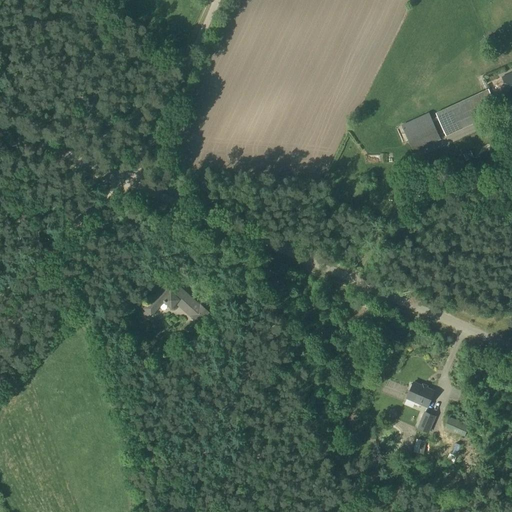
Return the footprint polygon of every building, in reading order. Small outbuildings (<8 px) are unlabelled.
[(511,73),(502,77),(511,98),(511,97),(511,73)] [(445,136),(482,119),(479,113),(496,105),(488,89),(435,113),(439,122),(433,125),(429,114),(402,126),(413,150),(440,138),(439,136),(444,133),(445,136)] [(463,155),(466,161),(473,158),(470,152),(463,155)] [(417,198),(435,197),(434,184),(416,185),(417,198)] [(200,324),(210,313),(200,305),(171,279),(144,309),(151,316),(165,301),(172,307),(179,300),(193,313),(190,316),(200,324)] [(153,328),(173,310),(166,302),(146,321),(153,328)] [(427,407),(434,391),(413,382),(407,398),(427,407)] [(429,434),(436,417),(424,412),(417,429),(429,434)] [(465,437),(470,426),(449,417),(444,428),(465,437)] [(423,454),(425,447),(426,442),(416,439),(413,452),(423,454)] [(449,454),(447,459),(454,462),(456,457),(449,454)]
